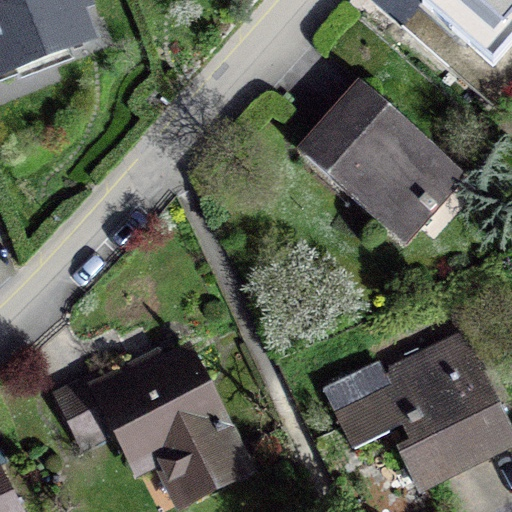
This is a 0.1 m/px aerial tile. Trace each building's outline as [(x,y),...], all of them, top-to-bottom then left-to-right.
[(0,0),(0,72),(89,38),(76,7),(83,4),(81,0),(0,0)] [(511,0),(427,0),(402,29),(448,68),(470,43),(451,26),(473,0),(511,33),(511,0)] [(452,165),(362,86),(302,154),(403,243),(436,206),(424,195),(452,165)] [(399,450),(418,488),(511,441),(511,431),(465,337),(382,378),(376,366),(325,391),(352,446),(401,422),(412,444),(399,450)] [(95,378),(57,397),(82,446),(118,428),(138,468),(173,451),(195,496),(246,470),(187,354),(104,396),(95,378)] [(20,511),(0,472),(0,511),(20,511)]
